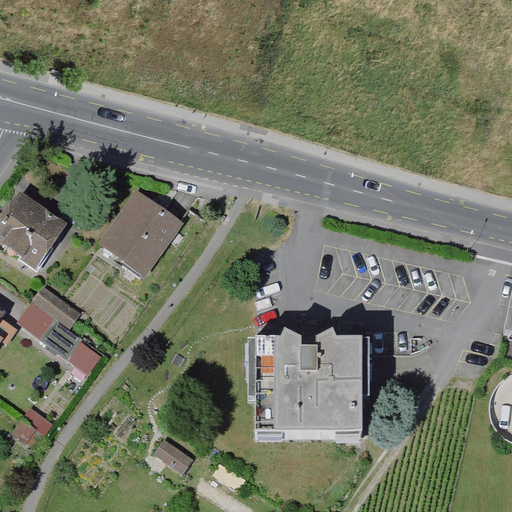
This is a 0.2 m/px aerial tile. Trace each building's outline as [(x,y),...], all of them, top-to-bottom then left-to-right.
[(130,192),(85,244),(130,283),(175,230),(130,192)] [(19,197),(0,225),(0,255),(27,274),(60,225),(19,197)] [(100,356),(114,337),(45,285),(31,305),(100,356)] [(0,338),(19,312),(0,298),(0,338)] [(251,451),(362,452),(363,348),(252,347),(251,451)] [(57,425),(34,408),(14,434),(37,451),(57,425)] [(197,459),(168,440),(156,457),(185,477),(197,459)]
